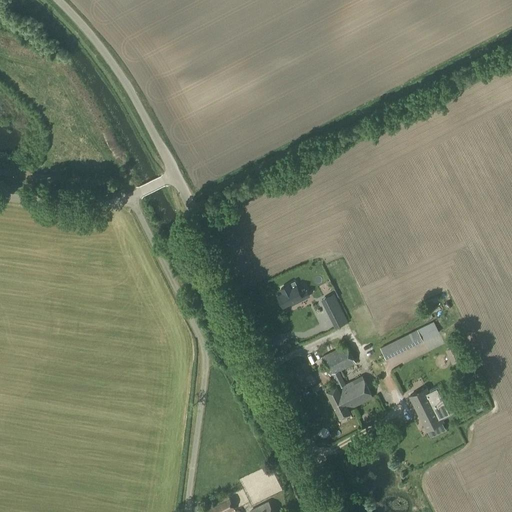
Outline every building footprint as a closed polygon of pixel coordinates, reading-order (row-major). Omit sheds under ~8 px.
[(283,292),(277,295),(283,306),(294,301),(295,303),(309,296),(307,290),(300,293),(296,285),(295,282),(281,289),(283,292)] [(425,288),(429,304),(441,301),(437,285),(425,288)] [(337,298),(324,305),(329,316),(342,309),(337,298)] [(380,348),(386,359),(423,341),(417,329),(380,348)] [(456,343),(444,349),(451,363),(463,357),(456,343)] [(346,384),(339,371),(355,362),(346,344),(321,357),(330,375),(331,374),(337,385),(326,391),(340,417),(350,412),(349,409),(373,397),(362,376),(346,384)] [(372,369),(366,371),(369,386),(376,384),(372,369)] [(442,400),(443,400),(437,387),(426,392),(424,388),(426,387),(416,393),(410,396),(411,395),(416,404),(419,412),(442,400)] [(449,413),(443,400),(442,400),(419,412),(428,429),(426,429),(443,421),(441,422),(439,418),(449,413)] [(208,511),(229,511),(230,511),(235,510),(229,497),(224,499),(206,508),(208,511)] [(273,511),(268,502),(250,511),(273,511)]
